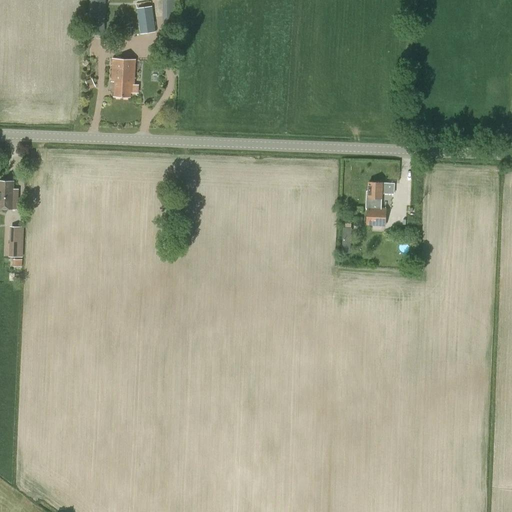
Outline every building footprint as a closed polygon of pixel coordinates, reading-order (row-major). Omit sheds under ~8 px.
[(89,0),(87,34),(104,35),(105,0),(89,0)] [(176,8),(176,0),(162,0),(163,49),(174,49),(174,8),(176,8)] [(137,9),(140,34),(155,32),(152,7),(137,9)] [(88,56),(101,56),(101,46),(88,46),(88,56)] [(117,82),(118,59),(112,59),(111,82),(114,82),(114,97),(130,98),(130,90),(123,90),(123,82),(117,82)] [(135,60),(118,59),(117,82),(123,82),(123,90),(130,90),(130,85),(134,85),(135,60)] [(14,182),(0,181),(0,208),(17,210),(18,190),(13,190),(14,182)] [(394,194),(394,184),(367,183),(366,208),(367,208),(366,225),(385,226),(386,208),(381,208),(382,194),(394,194)] [(9,257),(23,257),(24,227),(10,227),(9,257)]
